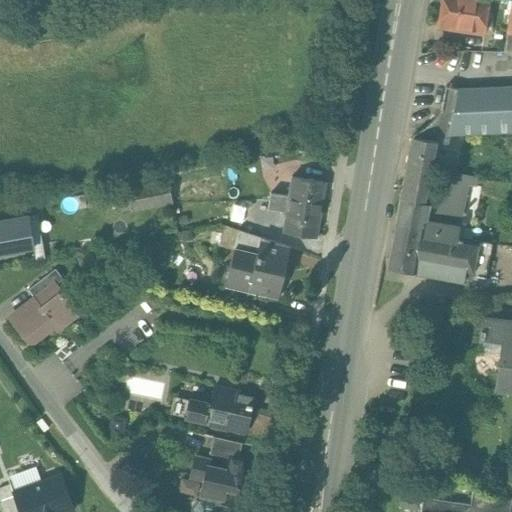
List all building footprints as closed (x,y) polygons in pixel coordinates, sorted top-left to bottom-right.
[(488,0),(443,0),(439,27),(483,33),(488,0)] [(511,86),(459,89),(447,87),(442,109),(432,121),(423,129),(413,136),(413,137),(436,142),(441,143),(447,144),(449,135),(511,131),(511,86)] [(436,142),(413,137),(404,182),(427,187),(434,154),(438,155),(441,143),(436,142)] [(325,182),(293,176),(289,194),(271,191),(269,201),(321,209),(325,182)] [(168,180),(125,188),(130,210),(173,202),(168,180)] [(427,187),(404,182),(396,224),(420,229),(421,220),(420,220),(427,187)] [(321,209),(269,201),(267,212),(280,214),(280,210),(285,210),(282,229),(316,235),(321,209)] [(0,217),(0,253),(36,247),(29,212),(0,217)] [(420,229),(396,224),(388,267),(464,282),(464,280),(472,282),(473,276),(485,278),(491,245),(458,238),(460,228),(426,221),(424,230),(420,229)] [(282,256),(234,246),(230,264),(235,265),(232,281),(268,288),(268,286),(280,289),(283,270),(280,270),(282,256)] [(56,268),(28,289),(35,299),(55,283),(56,284),(63,278),(56,268)] [(35,299),(11,317),(30,343),(54,324),(56,328),(77,312),(56,284),(55,283),(35,299)] [(511,321),(483,317),(480,339),(484,339),(484,338),(507,342),(506,350),(502,349),(496,391),(498,391),(499,386),(511,388),(511,321)] [(72,338),(54,352),(61,362),(79,347),(72,338)] [(255,395),(214,386),(210,403),(189,398),(185,417),(206,422),(247,432),(255,395)] [(241,442),(213,436),(209,453),(228,457),(238,459),(238,457),(241,442)] [(394,444),(383,442),(380,462),(402,466),(406,437),(396,436),(394,444)] [(226,468),(209,465),(210,458),(195,455),(190,476),(202,479),(199,492),(220,496),(219,503),(234,506),(238,488),(235,487),(237,478),(240,478),(244,459),(238,457),(238,459),(228,457),(226,468)] [(61,474),(13,492),(20,511),(67,511),(74,510),(61,474)] [(470,505),(423,498),(421,511),(511,511),(509,511),(511,497),(473,491),(470,505)]
